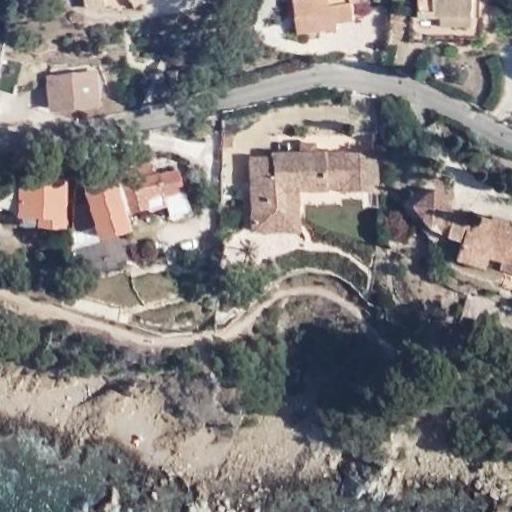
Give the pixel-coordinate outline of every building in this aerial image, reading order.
[(294,0),(295,20),(338,15),(338,7),(353,7),(352,0),(294,0)] [(401,0),(385,0),(383,33),(400,33),(401,1),(401,0)] [(401,1),(400,33),(418,33),(418,25),(418,15),(431,15),(430,26),(473,26),(473,7),(463,7),(463,0),(408,0),(409,1),(401,1)] [(418,15),(418,25),(430,26),(431,15),(418,15)] [(56,58),(61,95),(93,92),(90,73),(76,74),(74,55),(56,58)] [(183,68),(167,71),(171,93),(188,89),(183,68)] [(298,144),(298,153),(316,153),(316,143),(298,144)] [(272,158),(249,158),(250,231),(296,231),(296,190),(324,190),(324,187),(339,187),(339,192),(376,191),(376,153),(316,153),(298,153),(272,154),(272,158)] [(178,168),(155,174),(153,165),(111,177),(121,213),(147,205),(145,196),(162,192),(163,195),(184,190),(178,168)] [(61,209),(63,179),(18,176),(15,225),(60,228),(60,225),(64,225),(65,209),(61,209)] [(121,213),(111,177),(83,184),(88,202),(73,206),(71,232),(94,226),(97,235),(125,228),(121,213)] [(428,227),(434,223),(449,211),(433,190),(412,206),(428,227)] [(434,223),(445,237),(451,217),(452,215),(449,211),(434,223)] [(511,226),(506,225),(508,221),(491,216),(490,221),(469,214),(467,222),(451,217),(445,237),(460,241),(455,259),(483,268),(486,257),(500,261),(502,256),(511,259),(511,226)] [(511,259),(502,256),(500,261),(499,268),(511,271),(511,259)]
